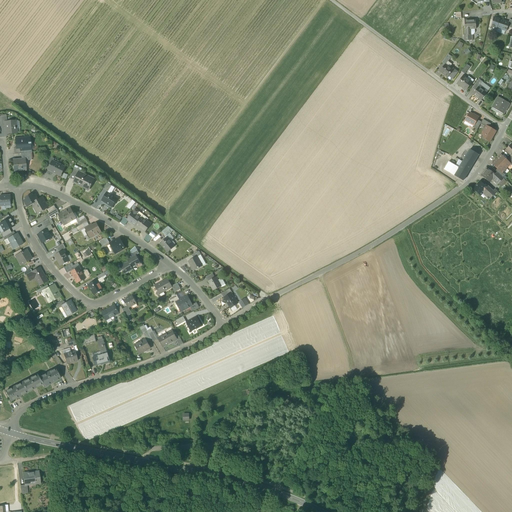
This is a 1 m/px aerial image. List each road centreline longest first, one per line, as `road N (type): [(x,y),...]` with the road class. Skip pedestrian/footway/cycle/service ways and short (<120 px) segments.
road 1 (residential): [(504,129),(466,183),(223,326)]
road 2 (tertiary): [(10,433),(235,480),(317,511)]
road 3 (residential): [(223,326),(160,360),(29,406),(16,414),(10,433)]
road 4 (residential): [(170,264),(122,295),(87,304),(35,243),(16,184)]
road 5 (unclassified): [(504,129),(330,0)]
road 6 (residential): [(170,264),(71,201),(16,184)]
road 7 (track): [(275,491),(342,387)]
